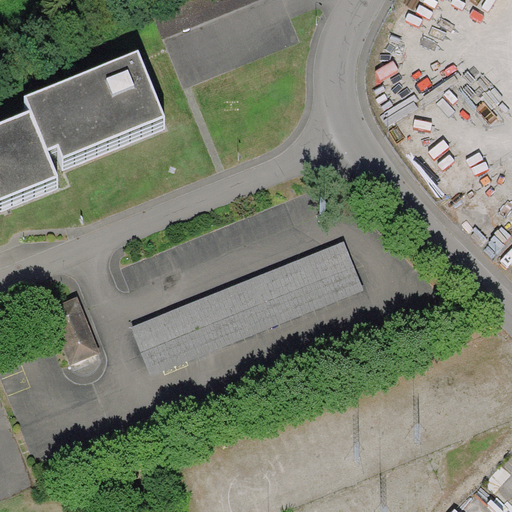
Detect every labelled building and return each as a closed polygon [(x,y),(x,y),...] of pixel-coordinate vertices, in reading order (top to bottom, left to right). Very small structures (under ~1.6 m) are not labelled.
[(264,0),(191,0),(150,17),(161,43),(265,1),(264,0)] [(29,130),(44,165),(56,161),(61,173),(161,133),(135,68),(23,113),(29,130)] [(0,140),(0,212),(55,191),(44,165),(29,130),(0,140)] [(352,251),(134,320),(151,373),(369,303),(352,251)] [(89,314),(59,327),(77,369),(107,356),(89,314)]
